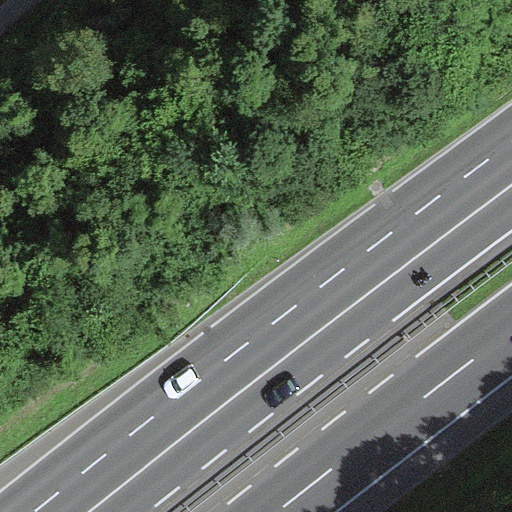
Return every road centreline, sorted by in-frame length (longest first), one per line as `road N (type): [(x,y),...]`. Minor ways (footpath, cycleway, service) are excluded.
road 1 (motorway): [(511,144),(39,511)]
road 2 (motorway): [(511,206),(123,511)]
road 3 (motorway): [(276,511),(511,334)]
